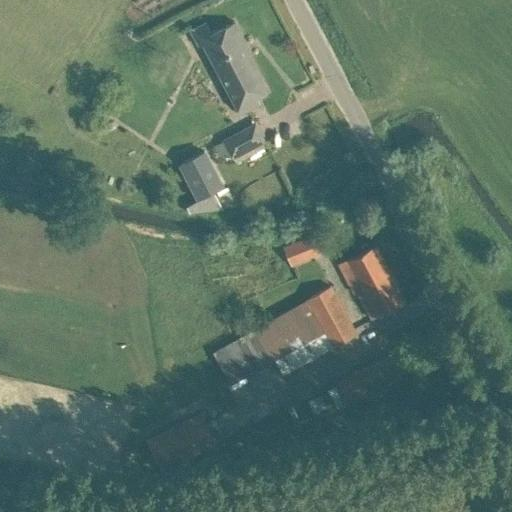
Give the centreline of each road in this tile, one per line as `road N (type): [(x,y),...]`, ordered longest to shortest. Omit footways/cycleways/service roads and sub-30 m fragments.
road 1 (track): [(0,469),(127,498),(493,401)]
road 2 (tertiary): [(511,434),(281,0)]
